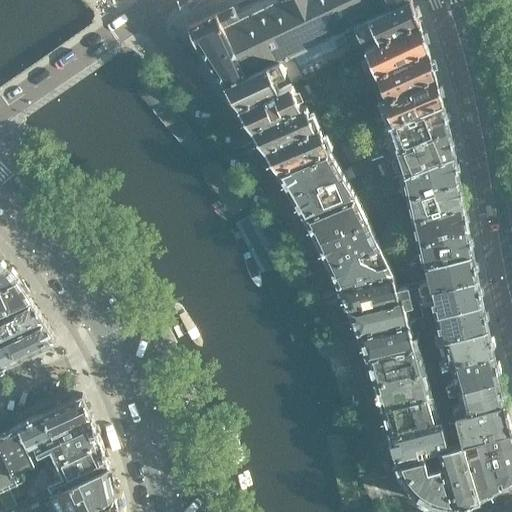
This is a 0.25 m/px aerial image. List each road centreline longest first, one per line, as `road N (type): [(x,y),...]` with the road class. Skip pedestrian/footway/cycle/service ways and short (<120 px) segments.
road 1 (residential): [(415,511),(386,471),(303,234),(236,132),(142,16)]
road 2 (residential): [(434,0),(460,87),(511,343)]
road 3 (residential): [(511,232),(462,0)]
road 4 (primary): [(112,338),(49,240),(0,185)]
road 5 (primary): [(167,511),(143,414),(112,338)]
road 6 (residential): [(0,110),(107,36)]
road 7 (residential): [(112,338),(0,394)]
